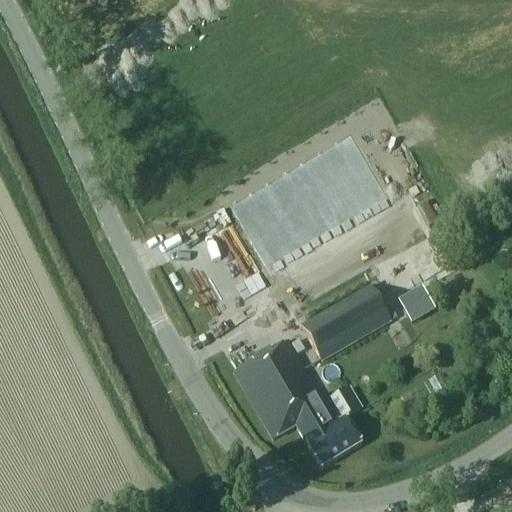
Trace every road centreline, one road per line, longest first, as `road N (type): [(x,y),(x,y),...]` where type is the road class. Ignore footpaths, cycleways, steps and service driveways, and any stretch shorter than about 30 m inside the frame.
road 1 (tertiary): [(292,496),(253,471),(213,421),(0,2)]
road 2 (tertiary): [(292,496),(342,505),(388,497),(511,434)]
